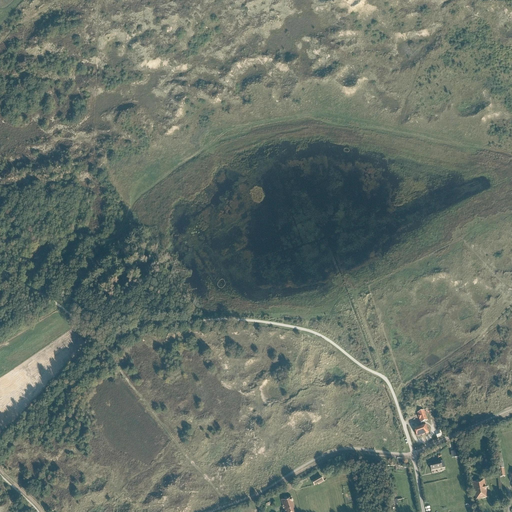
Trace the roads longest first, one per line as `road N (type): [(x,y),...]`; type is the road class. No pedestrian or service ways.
road 1 (track): [(126,228),(140,201),(201,150),(256,125),(320,117),(511,156)]
road 2 (track): [(232,507),(337,453),(413,459),(511,413)]
road 3 (track): [(232,507),(94,339)]
road 4 (track): [(24,287),(65,237),(105,240),(126,228)]
